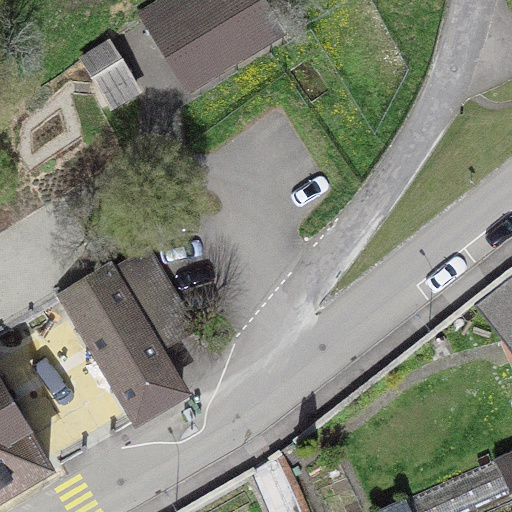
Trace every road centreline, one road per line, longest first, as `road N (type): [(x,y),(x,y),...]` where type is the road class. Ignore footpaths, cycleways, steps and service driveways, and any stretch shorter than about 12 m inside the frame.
road 1 (unclassified): [(304,352),(314,269),(437,116),(483,0)]
road 2 (residential): [(83,511),(304,352)]
road 3 (residential): [(304,352),(511,195)]
